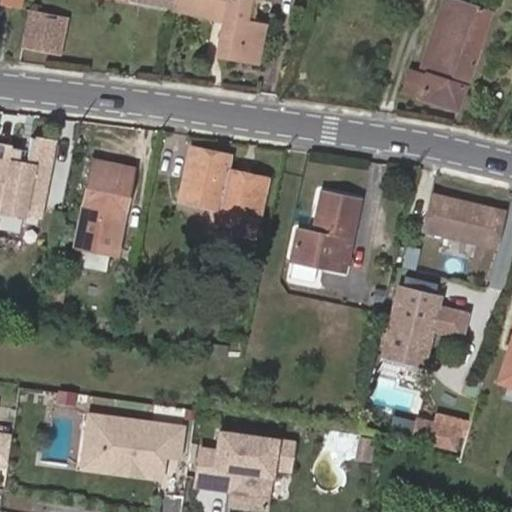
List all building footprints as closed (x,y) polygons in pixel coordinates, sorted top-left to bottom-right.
[(174,0),(174,7),(216,15),(225,17),(219,52),(258,60),(265,24),(265,22),(255,20),(256,13),(258,0),(174,0)] [(412,69),(405,88),(422,95),(420,99),(459,112),(493,11),(461,0),(444,0),(429,41),(439,45),(429,75),(412,69)] [(25,47),(60,53),(68,18),(32,12),(25,47)] [(0,201),(4,202),(2,210),(24,214),(25,206),(42,209),(55,141),(32,136),(26,167),(18,165),(21,148),(0,143),(0,201)] [(230,156),(214,152),(202,205),(214,207),(213,216),(214,221),(216,224),(220,226),(240,230),(239,238),(255,241),(257,242),(270,180),(226,171),(230,156)] [(79,224),(114,231),(116,219),(121,220),(131,168),(92,160),(79,224)] [(312,233),(354,241),(363,199),(322,191),(312,233)] [(498,248),(507,212),(436,194),(426,230),(498,248)] [(40,217),(42,209),(25,206),(24,214),(40,217)] [(348,269),(354,241),(312,233),(301,231),(296,258),(348,269)] [(416,262),(419,248),(408,245),(404,260),(416,262)] [(77,261),(111,265),(112,251),(78,248),(77,261)] [(294,259),(291,272),(315,277),(318,264),(294,259)] [(443,289),(401,278),(400,285),(442,296),(443,289)] [(412,363),(424,366),(434,327),(439,306),(442,296),(400,285),(377,365),(391,369),(395,356),(402,358),(401,360),(412,363)] [(463,335),(468,314),(439,306),(434,327),(463,335)] [(234,347),(232,355),(241,357),(242,349),(234,347)] [(409,374),(412,363),(401,360),(398,371),(409,374)] [(466,400),(475,402),(479,389),(470,387),(466,400)] [(461,429),(468,408),(427,395),(421,417),(461,429)] [(74,460),(78,415),(56,413),(52,459),(74,460)] [(144,474),(161,476),(163,463),(159,458),(159,453),(164,453),(179,455),(183,425),(89,413),(85,447),(100,449),(97,468),(115,470),(121,465),(139,467),(144,474)] [(201,447),(197,477),(234,481),(233,489),(231,502),(266,506),(272,464),(275,437),(219,429),(217,449),(201,447)] [(371,452),(376,432),(363,429),(359,449),(371,452)] [(0,467),(7,469),(13,436),(0,433),(0,467)] [(292,439),(275,437),(272,464),(289,466),(292,439)] [(100,449),(85,447),(82,466),(97,468),(100,449)] [(121,465),(115,470),(144,474),(139,467),(121,465)] [(234,481),(197,477),(196,484),(233,489),(234,481)]
